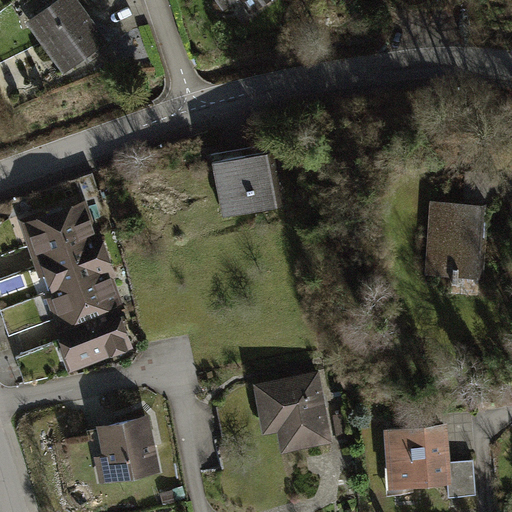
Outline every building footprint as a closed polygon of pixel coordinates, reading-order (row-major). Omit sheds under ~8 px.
[(77,0),(61,0),(29,23),(65,73),(108,42),(77,0)] [(219,0),(226,9),(238,0),(219,0)] [(272,156),(214,164),(223,219),(281,210),(272,156)] [(486,205),(431,202),(427,273),(482,276),(486,205)] [(21,217),(0,224),(0,255),(29,244),(33,254),(96,232),(86,203),(23,224),(21,217)] [(36,265),(0,279),(0,305),(0,306),(109,268),(113,266),(100,231),(33,254),(36,265)] [(58,332),(124,306),(109,268),(0,306),(9,335),(53,320),(58,332)] [(119,308),(58,332),(60,340),(18,357),(27,383),(52,379),(78,369),(122,354),(125,357),(129,355),(130,351),(134,349),(119,308)] [(323,370),(257,381),(266,436),(279,434),(283,452),(335,444),(323,370)] [(151,415),(101,425),(108,459),(112,480),(162,470),(151,415)] [(453,424),(391,427),(395,489),(454,486),(455,501),(481,499),(479,465),(456,466),(453,424)] [(182,483),(167,486),(170,502),(186,499),(182,483)]
